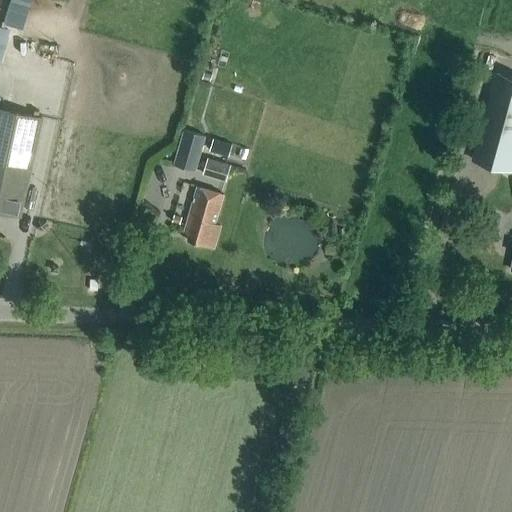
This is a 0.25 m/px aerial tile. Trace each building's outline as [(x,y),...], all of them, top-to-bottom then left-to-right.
[(511,171),(511,75),(495,71),(471,160),(511,171)] [(0,212),(21,217),(43,117),(0,107),(0,212)] [(173,163),(193,169),(203,134),(183,128),(173,163)] [(210,150),(229,156),(233,143),(213,137),(210,150)] [(226,180),(231,165),(208,158),(203,173),(226,180)] [(214,247),(221,225),(215,224),(224,194),(197,186),(184,232),(189,234),(187,239),(214,247)] [(180,223),(182,217),(174,215),(172,221),(180,223)]
